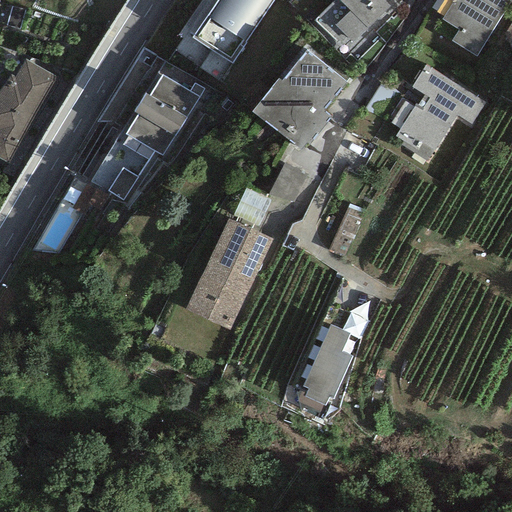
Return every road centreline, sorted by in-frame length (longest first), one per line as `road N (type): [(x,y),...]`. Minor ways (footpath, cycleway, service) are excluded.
road 1 (tertiary): [(156,0),(0,252)]
road 2 (residential): [(421,0),(294,207)]
